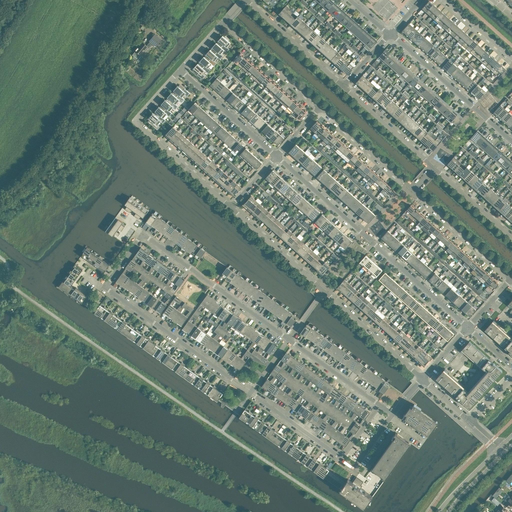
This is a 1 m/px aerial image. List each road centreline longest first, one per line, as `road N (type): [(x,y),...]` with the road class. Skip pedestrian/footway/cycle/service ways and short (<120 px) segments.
road 1 (residential): [(124,260),(104,287),(353,467),(392,414)]
road 2 (residential): [(392,414),(143,234),(124,260)]
road 3 (residential): [(421,379),(229,208)]
road 4 (residential): [(466,329),(275,158)]
road 5 (unclassified): [(0,200),(42,162),(143,0)]
road 6 (residential): [(229,208),(138,126),(137,116),(179,71)]
road 7 (residential): [(511,143),(390,35)]
road 8 (residential): [(411,192),(509,280)]
road 9 (residential): [(342,87),(245,0)]
road 10 (residential): [(275,158),(179,71)]
road 11 (residential): [(222,22),(318,108)]
road 12 (residential): [(318,108),(411,192)]
road 13 (residential): [(433,167),(342,87)]
